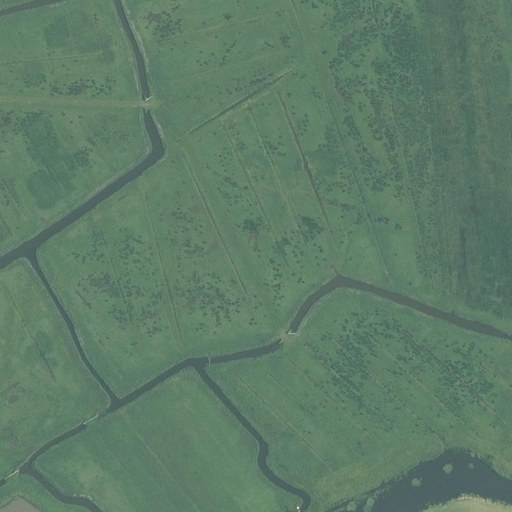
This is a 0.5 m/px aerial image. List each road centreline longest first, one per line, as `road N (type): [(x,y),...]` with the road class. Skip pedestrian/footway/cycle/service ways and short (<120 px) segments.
road 1 (track): [(155,105),(0,99)]
road 2 (track): [(96,430),(0,339)]
